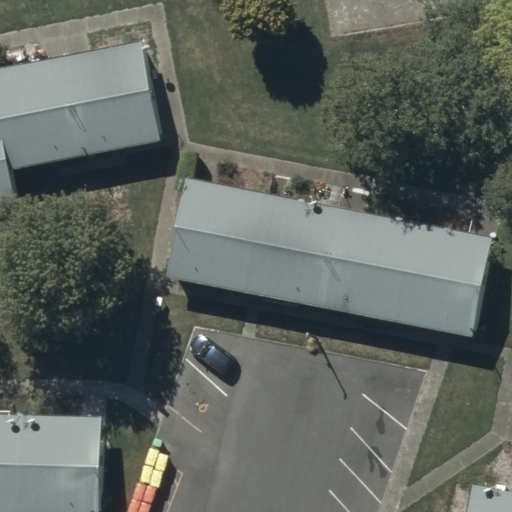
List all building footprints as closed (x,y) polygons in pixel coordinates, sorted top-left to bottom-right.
[(141,42),(65,56),(83,154),(159,140),(141,42)] [(65,56),(0,70),(0,109),(14,165),(83,154),(65,56)] [(0,130),(0,205),(16,202),(0,130)] [(269,192),(191,177),(175,267),(251,282),(269,192)] [(351,208),(269,192),(251,282),(332,298),(351,208)] [(421,223),(351,208),(332,298),(401,313),(421,223)] [(494,239),(421,223),(401,313),(475,329),(494,239)] [(31,511),(33,411),(0,409),(0,511),(22,511),(31,511)] [(101,511),(103,411),(33,411),(31,511),(101,511)] [(511,511),(511,494),(476,488),(471,511),(511,511)]
